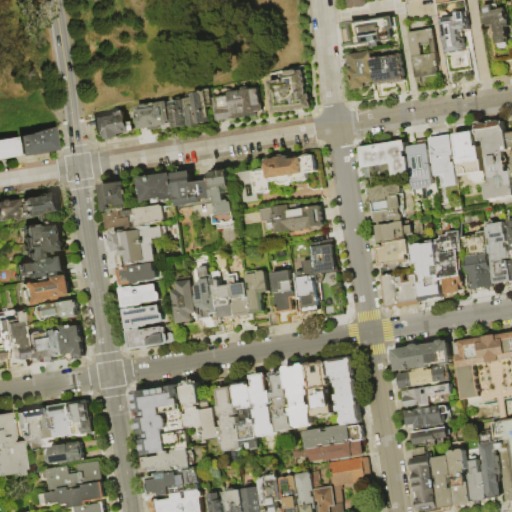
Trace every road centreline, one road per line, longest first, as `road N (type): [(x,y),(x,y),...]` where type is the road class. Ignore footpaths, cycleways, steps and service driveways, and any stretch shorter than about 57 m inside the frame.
road 1 (residential): [(511,97),(0,180)]
road 2 (residential): [(511,310),(110,376)]
road 3 (residential): [(398,511),(337,126)]
road 4 (tertiary): [(110,376),(77,168)]
road 5 (tertiary): [(132,511),(110,376)]
road 6 (residential): [(337,126),(319,0)]
